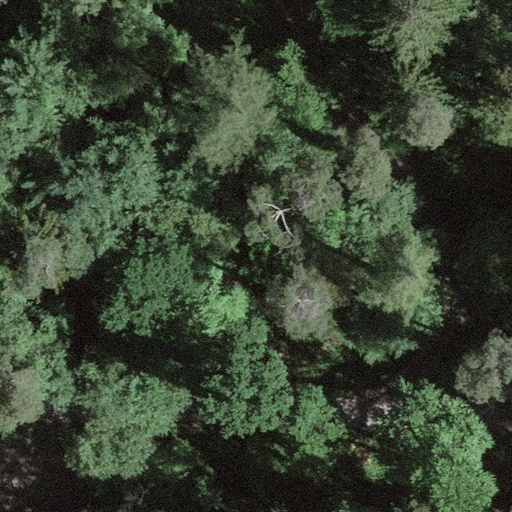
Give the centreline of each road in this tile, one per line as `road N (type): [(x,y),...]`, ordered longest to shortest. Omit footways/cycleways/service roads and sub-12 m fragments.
road 1 (track): [(0,418),(511,424)]
road 2 (track): [(511,310),(310,0)]
